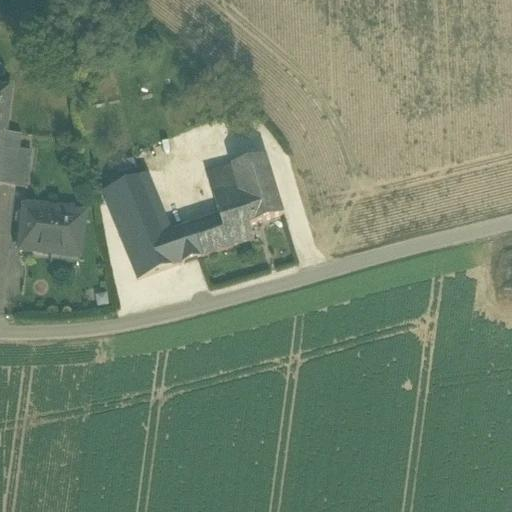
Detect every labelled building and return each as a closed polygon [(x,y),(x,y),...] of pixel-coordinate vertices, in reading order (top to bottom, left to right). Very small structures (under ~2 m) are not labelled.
[(0,135),(4,135),(9,89),(0,88),(0,135)] [(20,137),(4,135),(0,166),(0,187),(14,190),(18,152),(20,137)] [(14,190),(26,192),(30,153),(18,152),(14,190)] [(227,174),(246,230),(278,219),(259,163),(227,174)] [(214,225),(184,236),(194,265),(251,246),(246,230),(227,174),(198,183),(214,225)] [(135,284),(181,269),(171,240),(165,242),(148,199),(140,178),(126,182),(97,192),(135,284)] [(18,250),(78,258),(83,214),(23,207),(18,250)] [(181,269),(194,265),(184,236),(171,240),(181,269)]
